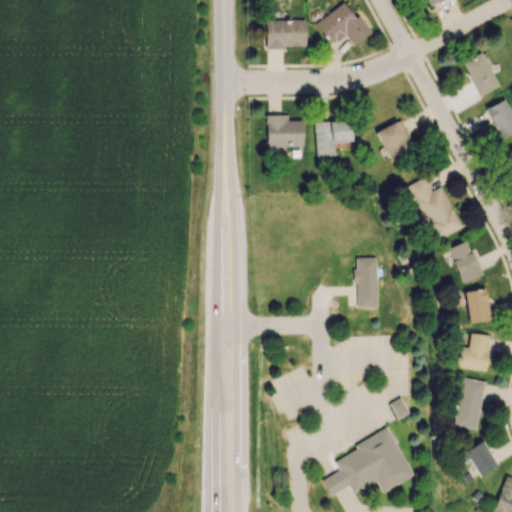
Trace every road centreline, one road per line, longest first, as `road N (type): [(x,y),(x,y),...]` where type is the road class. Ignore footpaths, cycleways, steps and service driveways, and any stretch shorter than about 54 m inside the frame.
road 1 (secondary): [(238,511),(236,269),(225,184)]
road 2 (secondary): [(225,184),(213,511)]
road 3 (residential): [(511,1),(360,83),(224,83)]
road 4 (secondary): [(223,0),(225,184)]
road 5 (residential): [(379,0),(462,150)]
